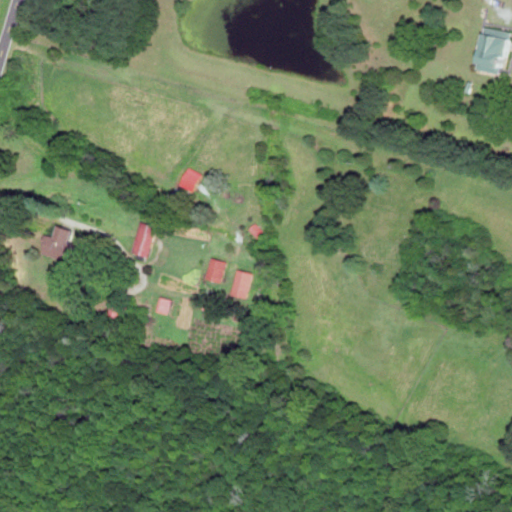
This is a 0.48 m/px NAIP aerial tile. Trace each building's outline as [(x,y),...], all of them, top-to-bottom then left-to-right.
[(511,50),(511,36),(490,32),(481,67),(506,73),(511,50)] [(197,191),(207,174),(193,166),(183,183),(197,191)] [(133,254),(152,259),(159,225),(141,221),(133,254)] [(58,235),(54,234),(47,253),(71,261),(78,242),(75,241),(79,229),(62,223),(58,235)] [(208,277),(224,281),(230,260),(214,256),(208,277)] [(258,272),(241,267),(234,292),(250,297),(258,272)] [(172,314),(177,298),(164,295),(160,310),(172,314)]
